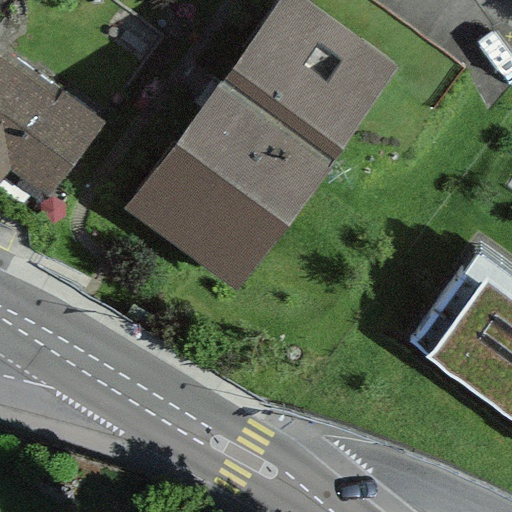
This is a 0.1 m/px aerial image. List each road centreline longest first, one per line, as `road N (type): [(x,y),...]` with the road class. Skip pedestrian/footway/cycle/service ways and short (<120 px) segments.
road 1 (residential): [(143,400),(311,449),(440,511)]
road 2 (primary): [(143,400),(329,511)]
road 3 (primary): [(0,310),(143,400)]
road 4 (residential): [(0,375),(143,400)]
